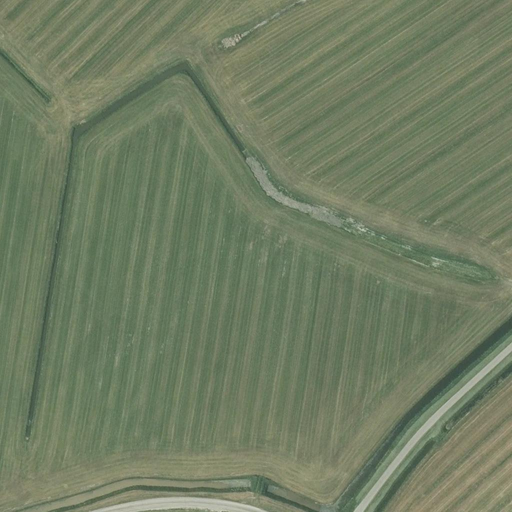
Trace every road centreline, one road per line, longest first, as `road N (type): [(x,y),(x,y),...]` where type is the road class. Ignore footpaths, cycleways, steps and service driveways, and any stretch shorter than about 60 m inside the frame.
road 1 (unclassified): [(358,511),(444,407),(511,346)]
road 2 (tertiary): [(113,511),(182,503),(249,511)]
